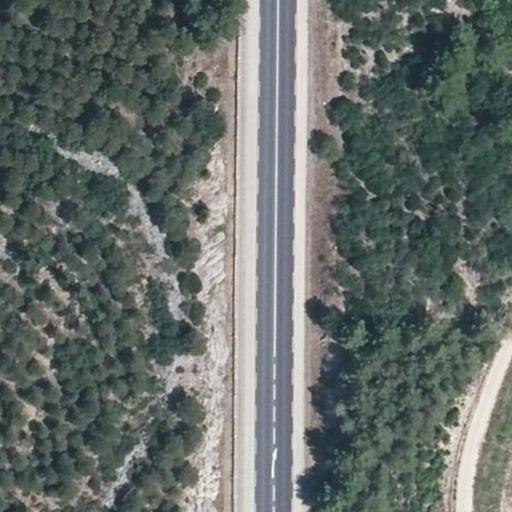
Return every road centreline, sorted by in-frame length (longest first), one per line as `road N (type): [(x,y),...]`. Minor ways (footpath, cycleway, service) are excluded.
road 1 (primary): [(274,511),(278,0)]
road 2 (track): [(511,345),(460,511)]
